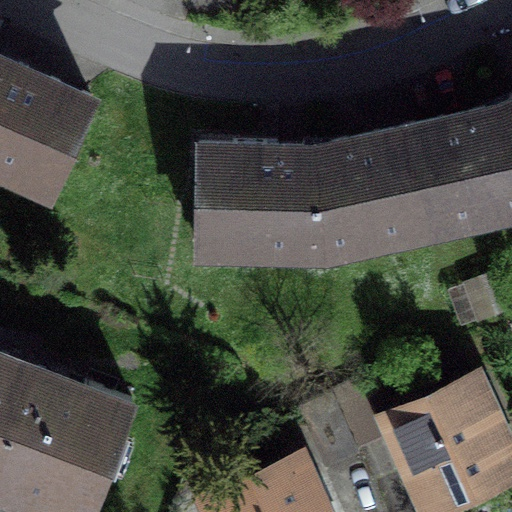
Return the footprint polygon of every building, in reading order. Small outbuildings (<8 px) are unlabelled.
[(89,91),(0,51),(0,159),(49,181),(89,91)] [(511,96),(503,101),(409,122),(429,219),(511,199),(511,96)] [(331,241),(429,219),(409,122),(318,142),(199,139),(198,239),(331,241)] [(89,511),(131,403),(0,353),(0,488),(63,511),(89,511)] [(511,444),(488,383),(401,417),(433,498),(511,467),(511,444)] [(359,384),(303,409),(327,462),(383,438),(359,384)] [(332,511),(311,461),(208,503),(211,511),(332,511)]
